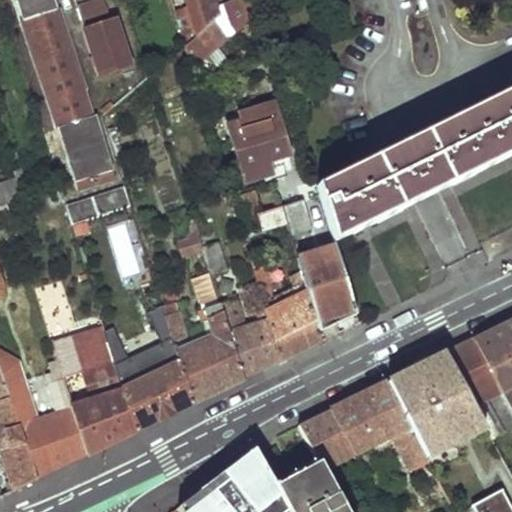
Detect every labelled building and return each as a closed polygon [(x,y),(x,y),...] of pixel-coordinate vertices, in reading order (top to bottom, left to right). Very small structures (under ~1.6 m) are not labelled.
[(14,0),(71,187),(108,176),(92,119),(88,120),(51,0),(14,0)] [(92,0),(73,6),(78,21),(102,14),(97,0),(92,0)] [(200,29),(184,44),(194,64),(234,34),(232,27),(258,20),(256,10),(268,6),(266,0),(237,0),(222,5),(224,8),(210,22),(200,29)] [(222,5),(220,0),(203,0),(210,22),(224,8),(222,5)] [(184,44),(200,29),(196,16),(178,22),(184,44)] [(111,20),(80,30),(95,78),(126,68),(111,20)] [(319,185),(335,243),(404,210),(426,200),(452,187),(511,157),(511,91),(428,133),(402,146),(380,156),(319,185)] [(228,124),(242,174),(270,166),(268,159),(286,153),(274,106),(241,116),(243,120),(228,124)] [(0,207),(21,189),(18,179),(0,184),(0,207)] [(127,208),(121,188),(62,207),(68,227),(127,208)] [(229,197),(235,218),(259,211),(253,191),(229,197)] [(288,237),(311,230),(301,200),(279,206),(288,237)] [(131,218),(104,226),(119,279),(147,271),(131,218)] [(216,243),(200,248),(208,275),(209,277),(225,272),(216,243)] [(314,324),(355,313),(336,246),(295,259),(302,283),(300,284),(307,306),(314,324)] [(247,262),(257,295),(267,292),(258,259),(247,262)] [(209,277),(208,275),(197,279),(209,320),(204,322),(209,340),(174,355),(190,406),(211,395),(242,381),(228,336),(225,329),(218,306),(209,277)] [(36,288),(50,335),(77,328),(63,280),(36,288)] [(233,302),(218,306),(225,329),(240,324),(233,302)] [(158,308),(170,343),(182,339),(171,304),(158,308)] [(265,321),(259,304),(251,307),(256,325),(228,336),(242,381),(259,373),(277,364),(265,321)] [(314,324),(307,306),(265,321),(277,364),(298,354),(320,343),(314,324)] [(170,343),(158,308),(150,311),(161,344),(140,354),(162,420),(190,406),(174,355),(170,343)] [(502,392),(511,411),(511,323),(508,326),(475,342),(502,392)] [(101,334),(99,326),(67,335),(89,402),(98,398),(100,406),(110,400),(104,382),(115,379),(101,334)] [(162,420),(140,354),(120,364),(109,332),(101,334),(115,379),(133,434),(162,420)] [(133,434),(115,379),(104,382),(110,400),(100,406),(98,398),(89,402),(67,335),(46,342),(57,376),(83,458),(107,446),(133,434)] [(485,429),(492,441),(500,436),(482,402),(502,392),(475,342),(461,349),(447,356),(485,429)] [(416,371),(386,385),(428,460),(485,429),(447,356),(416,371)] [(83,458),(57,376),(40,382),(50,414),(33,421),(16,366),(0,357),(0,382),(33,482),(58,470),(83,458)] [(0,456),(11,493),(33,482),(0,382),(0,456)] [(330,413),(354,456),(393,437),(411,471),(429,462),(428,460),(386,385),(364,396),(330,413)] [(320,417),(298,427),(319,465),(323,472),(354,456),(330,413),(320,417)] [(286,511),(275,489),(252,451),(237,463),(173,511),(286,511)] [(344,511),(323,472),(319,465),(275,489),(286,511),(344,511)] [(511,511),(511,510),(501,491),(473,507),(475,511),(511,511)]
